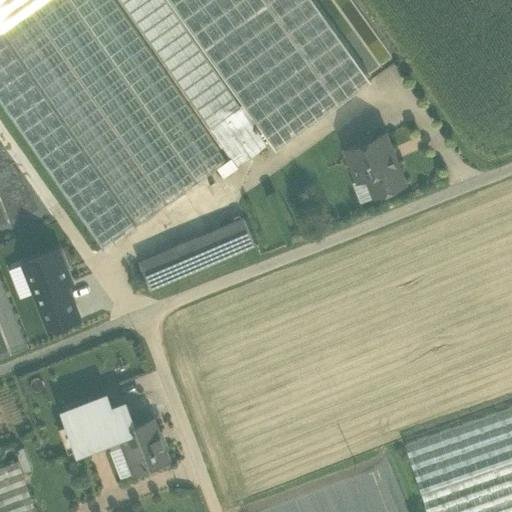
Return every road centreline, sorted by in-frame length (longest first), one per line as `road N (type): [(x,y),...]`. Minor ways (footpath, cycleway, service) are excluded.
road 1 (track): [(145,309),(110,270),(123,248),(367,99),(416,110),(469,182)]
road 2 (track): [(145,309),(511,165)]
road 3 (track): [(220,511),(145,309)]
road 4 (track): [(110,270),(98,265),(0,126)]
road 5 (track): [(145,309),(0,370)]
